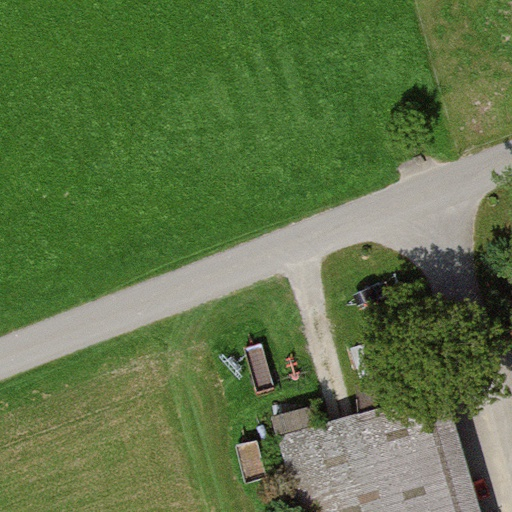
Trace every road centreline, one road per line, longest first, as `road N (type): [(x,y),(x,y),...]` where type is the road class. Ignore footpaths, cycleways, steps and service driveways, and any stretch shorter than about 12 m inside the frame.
road 1 (unclassified): [(511,157),(0,360)]
road 2 (track): [(427,189),(511,447)]
